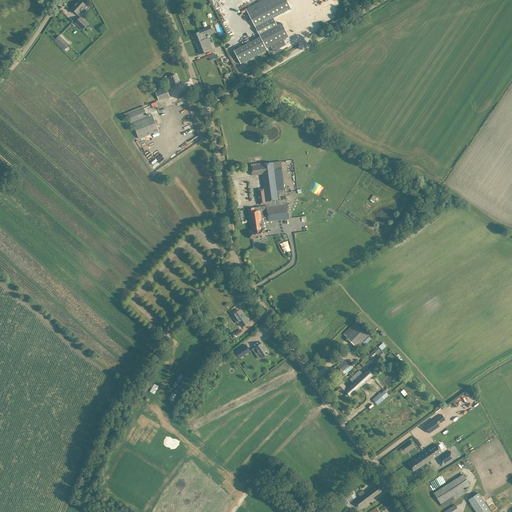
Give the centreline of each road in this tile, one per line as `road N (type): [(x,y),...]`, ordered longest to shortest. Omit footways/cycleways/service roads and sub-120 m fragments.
road 1 (unclassified): [(407,511),(235,260),(205,106)]
road 2 (unclassified): [(205,106),(382,0)]
